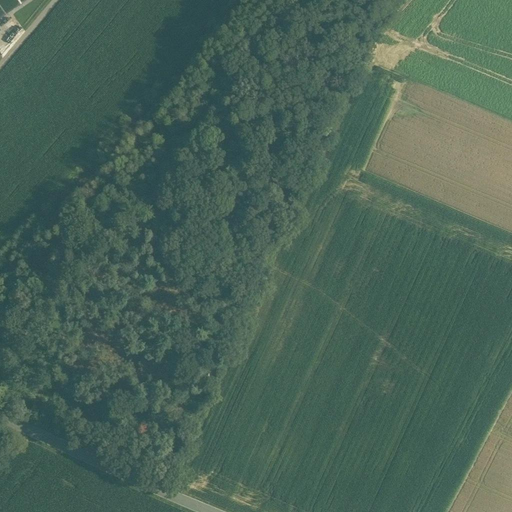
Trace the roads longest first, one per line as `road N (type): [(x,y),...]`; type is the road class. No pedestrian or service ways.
road 1 (track): [(309,0),(0,346)]
road 2 (residential): [(0,416),(218,511)]
